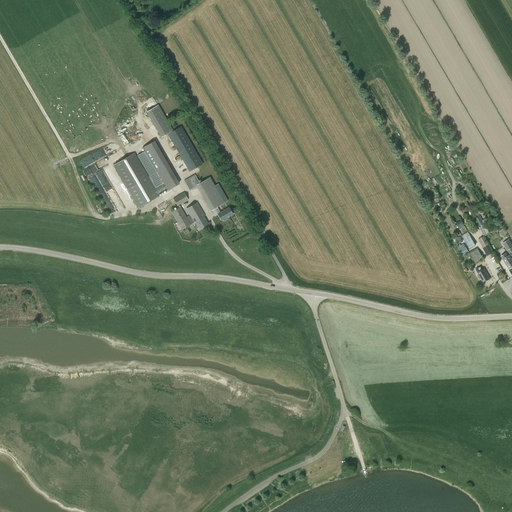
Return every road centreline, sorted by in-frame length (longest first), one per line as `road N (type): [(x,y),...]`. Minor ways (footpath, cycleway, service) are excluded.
road 1 (tertiary): [(0,247),(149,275),(313,293)]
road 2 (unclassified): [(224,511),(319,455),(340,420),(343,403),(313,293)]
road 3 (tertiary): [(313,293),(419,316),(511,316)]
